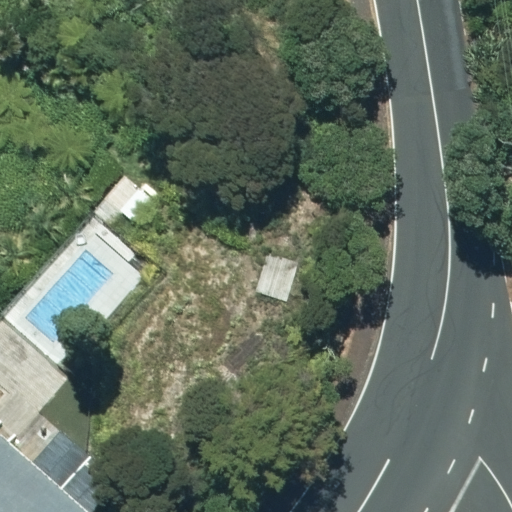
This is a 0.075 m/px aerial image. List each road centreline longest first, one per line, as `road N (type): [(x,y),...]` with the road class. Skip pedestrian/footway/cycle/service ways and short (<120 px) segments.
road 1 (tertiary): [(412,420),(442,312),(443,205),(419,0)]
road 2 (residential): [(412,420),(492,472),(511,498)]
